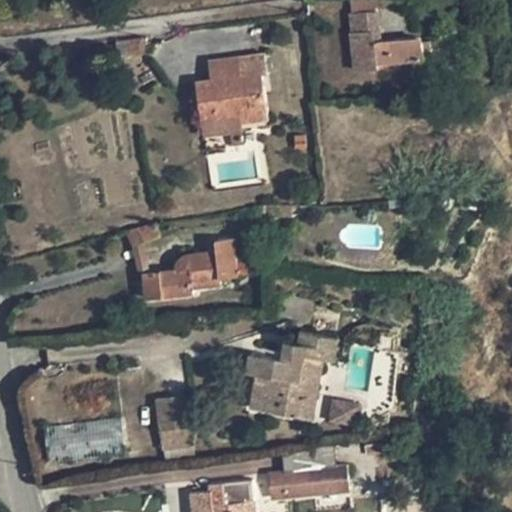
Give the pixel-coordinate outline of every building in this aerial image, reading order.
[(351,0),(352,11),(378,7),(377,0),(351,0)] [(352,11),(351,11),(353,30),(352,31),(356,68),(379,66),(378,61),(425,55),(433,55),(431,38),(423,39),(423,37),(423,36),(422,34),(421,33),(420,33),(419,34),(418,33),(381,38),(376,39),(375,28),(380,27),(378,7),(352,11)] [(148,52),(146,37),(138,38),(140,53),(148,52)] [(138,38),(116,41),(118,56),(140,53),(138,38)] [(266,52),(239,56),(241,74),(213,78),(196,80),(202,119),(204,134),(207,149),(233,146),(232,142),(229,116),(240,114),(241,121),(242,121),(269,116),(263,72),(269,71),(266,52)] [(239,56),(210,60),(213,78),(241,74),(239,56)] [(241,121),(240,114),(229,116),(232,142),(245,141),(242,121),(241,121)] [(292,204),(257,204),(259,204),(261,205),(262,207),(262,209),(261,210),(260,212),(258,213),(292,213),(292,204)] [(301,204),(292,204),(292,213),(301,212),(301,204)] [(129,229),(136,244),(144,240),(160,234),(155,223),(129,229)] [(234,237),(216,239),(217,250),(190,253),(188,253),(184,254),(181,257),(178,260),(177,264),(177,269),(161,270),(151,271),(144,272),(144,273),(145,286),(161,284),(162,295),(195,292),(194,286),(222,283),(222,276),(238,274),(237,268),(236,253),(234,237)] [(132,245),(139,274),(144,273),(144,272),(151,271),(144,240),(136,244),(132,245)] [(245,252),(236,253),(237,268),(247,266),(245,252)] [(161,284),(145,286),(146,297),(162,295),(161,284)] [(338,337),(302,331),(300,342),(286,339),(284,357),(252,352),(248,370),(258,371),(252,406),(302,415),(306,393),(317,395),(324,357),(335,359),(338,337)] [(398,333),(380,332),(380,337),(380,341),(380,348),(379,348),(370,393),(366,413),(391,404),(397,346),(398,333)] [(317,395),(306,393),(302,415),(314,417),(317,395)] [(188,396),(158,399),(161,427),(191,423),(188,396)] [(363,401),(335,397),(332,416),(360,421),(363,401)] [(46,426),(50,461),(126,452),(122,416),(46,426)] [(191,423),(161,427),(164,446),(193,443),(191,423)] [(283,449),(285,471),(323,466),(338,465),(335,444),(283,449)] [(323,466),(285,471),(269,473),(272,495),(288,493),(288,495),(340,489),(338,465),(323,466)] [(430,511),(429,472),(408,474),(408,493),(405,493),(406,511),(430,511)] [(253,479),(209,484),(210,490),(191,492),(193,511),(257,511),(257,499),(255,499),(253,479)]
